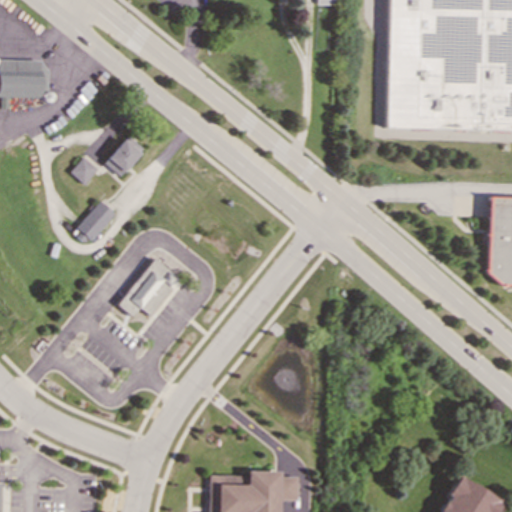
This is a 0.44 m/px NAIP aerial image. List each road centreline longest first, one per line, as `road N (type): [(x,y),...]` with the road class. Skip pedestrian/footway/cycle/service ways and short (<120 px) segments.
road 1 (primary): [(35,0),(511,397)]
road 2 (primary): [(511,349),(95,0)]
road 3 (residential): [(135,511),(174,411),(343,202)]
road 4 (residential): [(0,380),(19,403),(149,462)]
